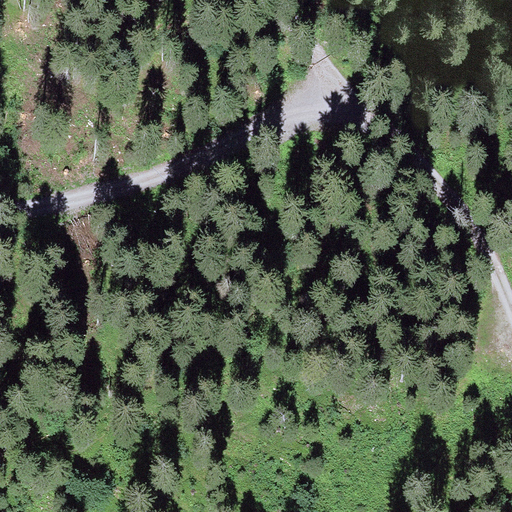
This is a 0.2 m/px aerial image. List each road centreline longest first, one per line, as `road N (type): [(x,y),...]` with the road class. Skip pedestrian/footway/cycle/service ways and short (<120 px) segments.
road 1 (track): [(511,308),(442,187),(381,121),(354,112),(286,115),(123,185),(0,208)]
road 2 (track): [(354,112),(269,0)]
